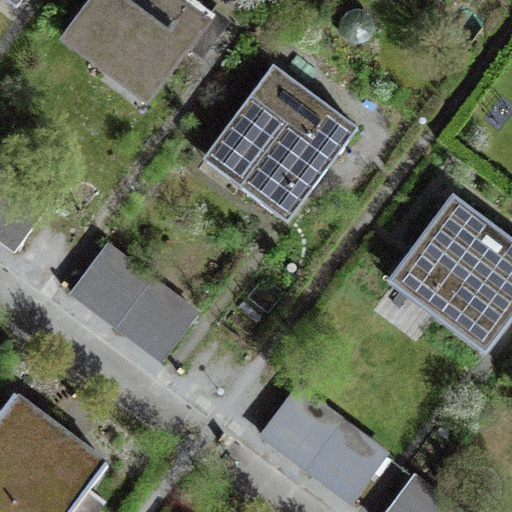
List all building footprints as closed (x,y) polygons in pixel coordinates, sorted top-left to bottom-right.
[(43,0),(0,0),(0,3),(28,22),(43,0)] [(216,32),(172,0),(102,0),(69,49),(154,114),(216,32)] [(482,0),(441,0),(469,19),(482,0)] [(253,196),(296,229),(359,146),(283,84),(255,115),(293,141),(253,196)] [(52,203),(0,164),(0,238),(17,251),(52,203)] [(511,245),(453,202),(394,281),(487,349),(511,315),(511,245)] [(198,316),(103,247),(68,295),(94,314),(144,350),(163,364),(198,316)] [(389,456),(294,388),(259,435),(278,450),(334,490),(354,504),(389,456)] [(0,444),(0,511),(80,511),(110,475),(24,413),(0,444)] [(458,511),(414,479),(388,511),(458,511)]
